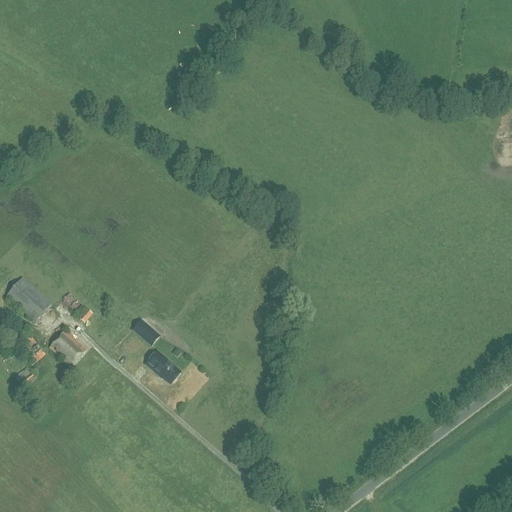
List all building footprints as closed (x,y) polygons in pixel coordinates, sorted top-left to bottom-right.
[(482,123),(483,131),(496,130),(495,122),(482,123)] [(36,323),(52,305),(23,279),(7,297),(36,323)] [(80,317),(87,309),(71,293),(63,302),(80,317)] [(85,324),(93,314),(88,310),(79,319),(85,324)] [(3,322),(0,323),(0,334),(8,329),(3,322)] [(160,337),(142,322),(133,332),(151,348),(160,337)] [(32,366),(46,355),(27,332),(15,342),(26,355),(25,357),(32,366)] [(71,369),(87,351),(65,332),(50,348),(64,361),(63,363),(71,369)] [(171,385),(180,373),(181,373),(173,367),(173,366),(157,352),(146,365),(159,377),(159,376),(171,385)] [(24,389),(36,380),(27,368),(14,378),(24,389)]
